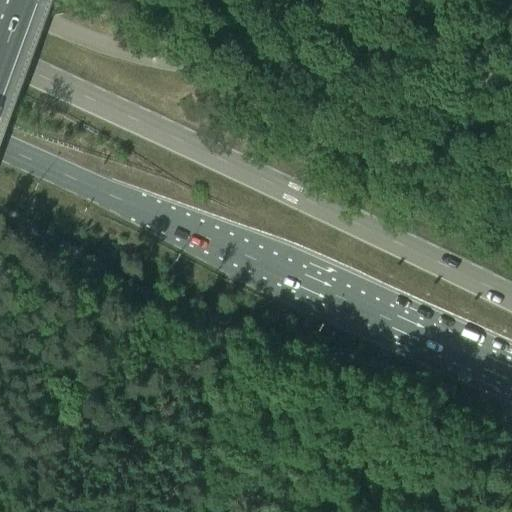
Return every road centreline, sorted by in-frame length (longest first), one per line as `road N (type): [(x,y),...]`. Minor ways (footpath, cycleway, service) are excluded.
road 1 (primary): [(511,297),(0,57)]
road 2 (primary): [(0,147),(511,375)]
